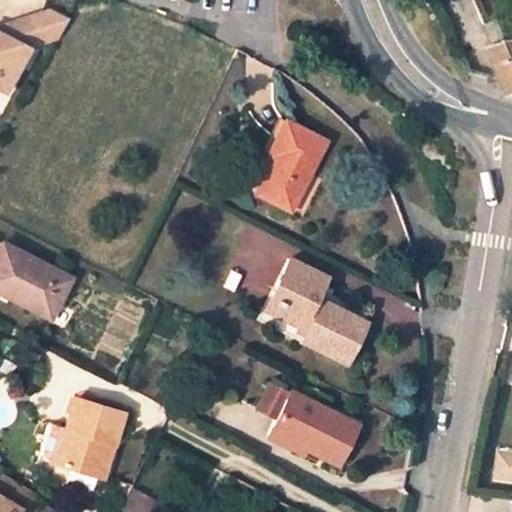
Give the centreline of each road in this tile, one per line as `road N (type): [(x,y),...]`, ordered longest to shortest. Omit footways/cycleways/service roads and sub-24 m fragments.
road 1 (unclassified): [(505,120),(477,359),(442,511)]
road 2 (tertiary): [(366,0),(390,55),(439,101),(505,120)]
road 3 (residential): [(505,120),(453,0)]
